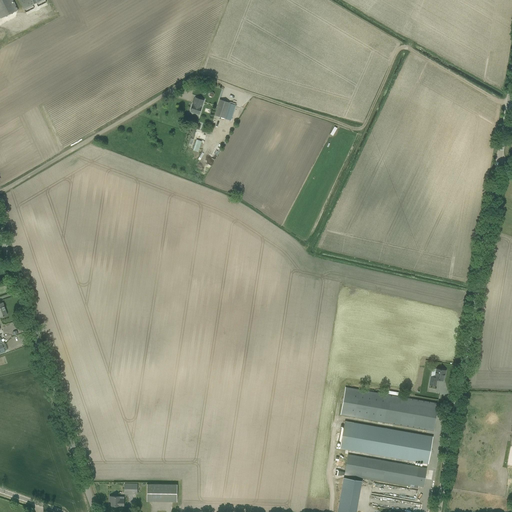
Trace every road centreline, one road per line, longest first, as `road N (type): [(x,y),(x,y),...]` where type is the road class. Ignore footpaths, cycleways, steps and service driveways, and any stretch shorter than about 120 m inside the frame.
road 1 (unclassified): [(437,511),(500,156)]
road 2 (track): [(511,105),(403,48),(356,129),(240,89)]
road 3 (unclassified): [(94,511),(0,230)]
